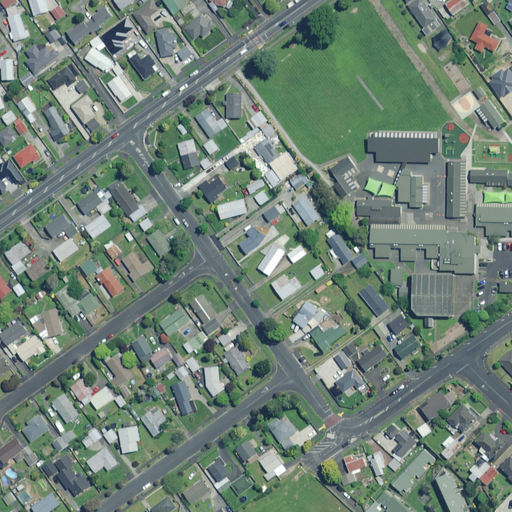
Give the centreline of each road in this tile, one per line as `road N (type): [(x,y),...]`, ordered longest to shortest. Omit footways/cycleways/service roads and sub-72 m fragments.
road 1 (residential): [(212,255),(0,407)]
road 2 (residential): [(101,511),(296,371)]
road 3 (tertiary): [(125,132),(311,0)]
road 4 (tertiary): [(0,223),(125,132)]
road 5 (residential): [(212,255),(125,132)]
road 6 (residential): [(296,371),(212,255)]
road 7 (residential): [(461,355),(366,423),(346,427)]
